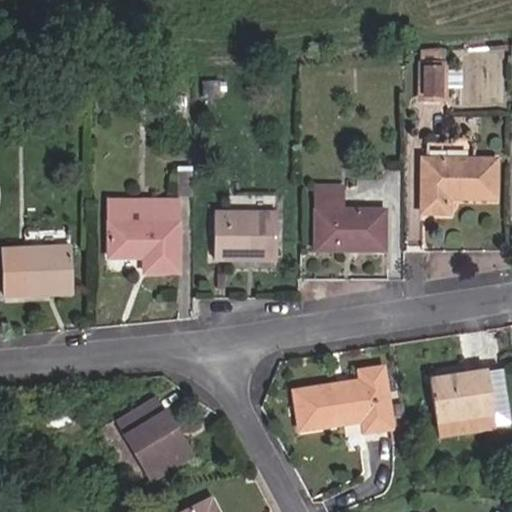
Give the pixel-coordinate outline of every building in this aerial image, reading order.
[(420,100),(446,100),(446,65),(439,64),(438,54),(419,54),(420,100)] [(451,199),(497,200),(497,159),(422,159),(421,214),(450,214),(451,199)] [(143,273),(179,274),(178,200),(156,200),(156,167),(108,168),(107,259),(143,259),(143,273)] [(156,200),(178,200),(178,167),(156,167),(156,200)] [(343,251),(386,252),(387,209),(343,210),(343,186),(314,186),(314,244),(343,245),(343,251)] [(214,262),(278,262),(278,212),(214,212),(214,262)] [(4,297),(74,294),(72,245),(2,248),(4,297)] [(364,433),(393,429),(384,367),(358,371),(360,381),(293,391),(299,432),(362,422),(364,433)] [(496,429),(511,427),(511,424),(504,371),(488,374),(487,370),(429,379),(437,429),(495,420),(496,429)] [(172,433),(177,429),(158,397),(117,421),(153,480),(189,459),(172,433)] [(217,511),(211,499),(185,511),(217,511)]
